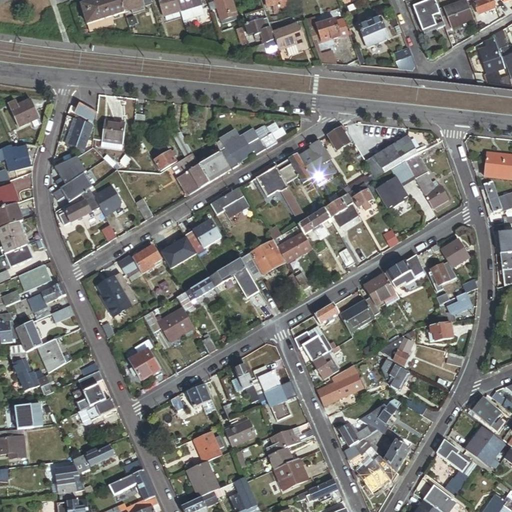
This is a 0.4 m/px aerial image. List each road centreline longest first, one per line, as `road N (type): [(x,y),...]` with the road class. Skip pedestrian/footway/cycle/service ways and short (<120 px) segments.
road 1 (residential): [(67,278),(333,121),(340,106)]
road 2 (tertiary): [(69,77),(340,106)]
road 3 (residential): [(278,328),(476,211)]
road 4 (residential): [(67,278),(42,198),(44,160),(69,77)]
road 5 (residential): [(358,511),(278,328)]
road 6 (residential): [(476,211),(487,301),(461,395)]
road 7 (residential): [(394,0),(421,70),(511,18)]
road 8 (residential): [(129,412),(278,328)]
road 9 (residential): [(129,412),(67,278)]
road 10 (residential): [(461,395),(391,511)]
